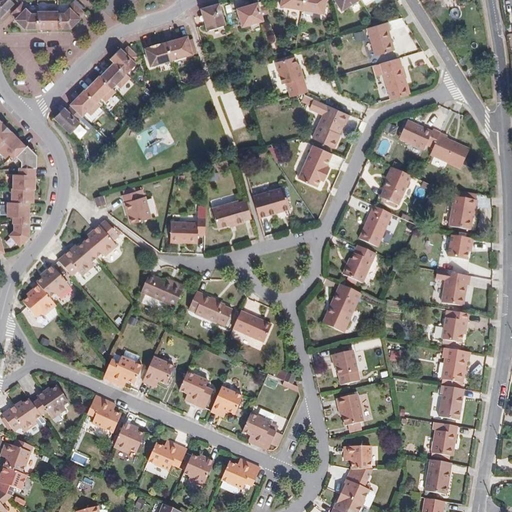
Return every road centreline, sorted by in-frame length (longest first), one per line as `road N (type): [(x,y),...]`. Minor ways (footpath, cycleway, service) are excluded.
road 1 (residential): [(478,511),(507,337),(507,145)]
road 2 (residential): [(34,361),(280,467)]
road 3 (residential): [(465,92),(386,109),(374,120),(323,231)]
road 4 (residential): [(240,254),(203,265),(169,259),(65,185)]
road 5 (residential): [(507,145),(492,0)]
road 6 (residential): [(65,185),(50,229),(15,272),(2,311)]
